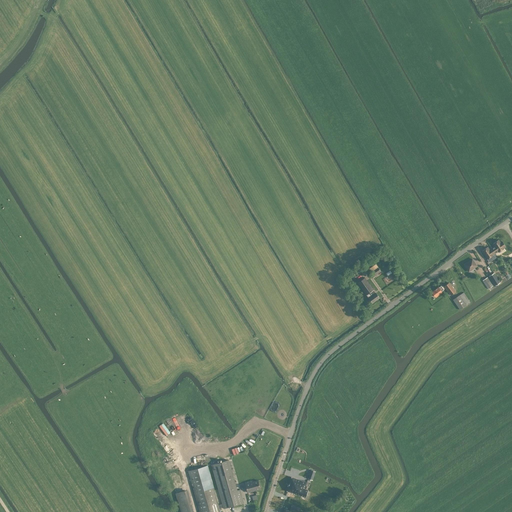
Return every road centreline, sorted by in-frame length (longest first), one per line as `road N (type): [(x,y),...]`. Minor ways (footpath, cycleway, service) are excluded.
road 1 (tertiary): [(264,511),(321,359),(504,221)]
road 2 (track): [(263,333),(75,25),(70,0)]
road 3 (track): [(511,192),(476,221),(444,228),(403,253),(390,233),(332,269),(354,313),(293,374)]
road 4 (track): [(128,432),(139,395),(263,333),(293,374)]
road 5 (track): [(198,511),(182,459),(241,436),(257,418),(291,431)]
road 6 (track): [(165,511),(128,432),(59,383)]
